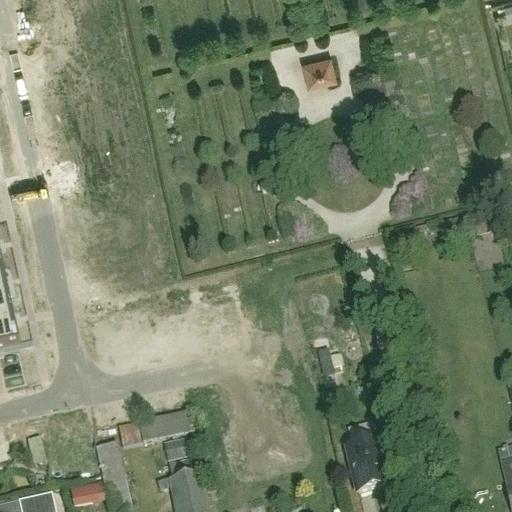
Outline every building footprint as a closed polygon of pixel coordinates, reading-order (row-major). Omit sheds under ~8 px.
[(54,0),(55,18),(71,17),(70,0),(54,0)] [(104,161),(82,37),(32,46),(55,169),(104,161)] [(313,81),(329,77),(326,65),(310,69),(313,81)] [(117,153),(132,158),(139,136),(124,131),(117,153)] [(499,233),(493,212),(471,218),(477,239),(499,233)] [(8,285),(0,286),(0,317),(14,314),(8,285)] [(14,314),(0,317),(0,349),(21,345),(14,314)] [(191,414),(159,421),(140,424),(140,426),(119,430),(123,450),(144,447),(195,437),(191,414)] [(82,426),(58,431),(67,476),(91,470),(89,459),(98,457),(96,447),(87,449),(83,429),(82,426)] [(39,460),(30,461),(32,471),(41,469),(43,481),(67,476),(58,431),(34,436),(34,440),(39,460)] [(189,442),(165,447),(169,466),(193,461),(189,442)] [(0,470),(13,467),(7,443),(0,444),(0,470)] [(347,452),(358,498),(389,490),(378,444),(347,452)] [(110,504),(111,511),(131,511),(118,447),(98,451),(105,485),(71,491),(75,510),(110,504)] [(511,488),(511,459),(510,460),(508,451),(498,454),(507,490),(511,488)] [(200,479),(197,462),(170,468),(172,484),(170,484),(175,511),(208,511),(202,478),(200,479)]
